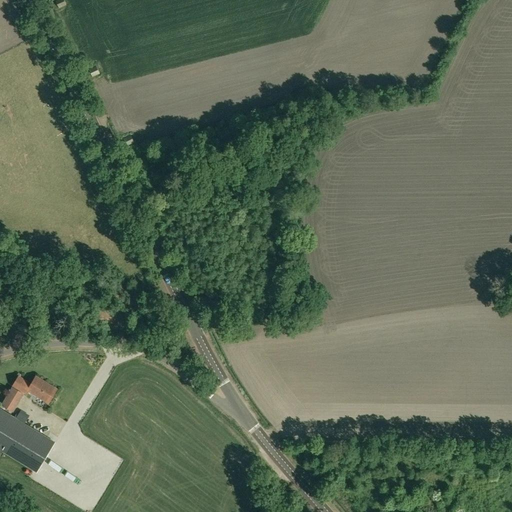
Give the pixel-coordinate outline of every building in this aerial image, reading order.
[(63,0),(58,0),(55,1),(59,9),(66,5),(63,0)] [(96,66),(88,70),(92,78),(100,74),(96,66)] [(130,135),(123,139),(126,146),(134,142),(130,135)] [(19,376),(13,385),(1,405),(13,412),(25,393),(26,393),(28,390),(48,402),(57,389),(36,376),(31,384),(19,376)] [(0,408),(0,453),(2,450),(37,471),(55,442),(0,408)]
